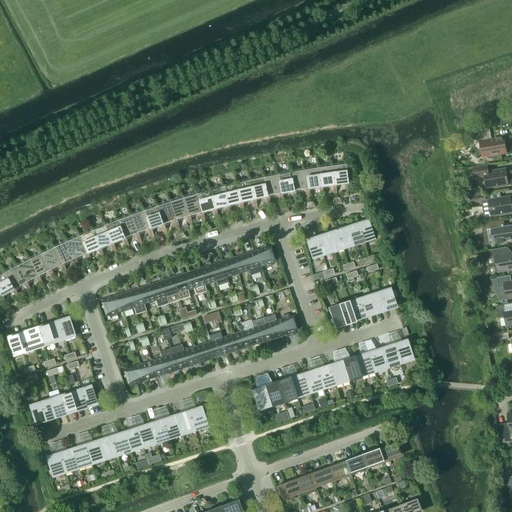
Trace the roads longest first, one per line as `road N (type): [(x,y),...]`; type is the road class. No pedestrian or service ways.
road 1 (residential): [(82,286),(178,249),(279,223)]
road 2 (residential): [(251,476),(386,428)]
road 3 (residential): [(122,409),(82,286)]
road 4 (residential): [(317,346),(279,223)]
